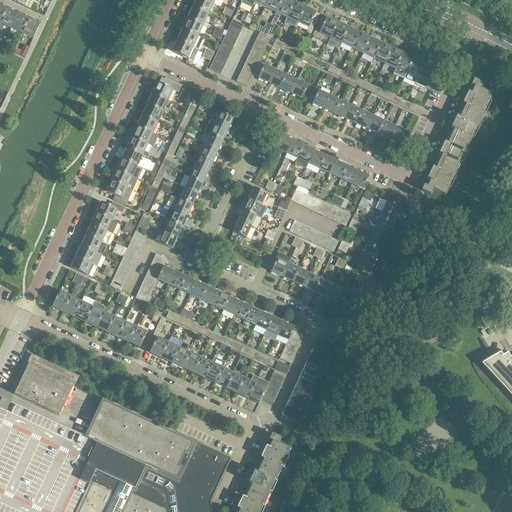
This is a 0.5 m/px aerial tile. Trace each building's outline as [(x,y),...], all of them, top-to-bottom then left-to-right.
[(193,8),(193,9),(208,16),(213,5),(202,0),(196,0),(195,5),(193,8)] [(253,3),(254,0),(242,0),(240,4),(251,9),(253,3)] [(264,8),(268,0),(254,0),(253,3),(264,8)] [(276,14),(281,0),(268,0),(264,8),(276,14)] [(281,0),(276,14),(286,18),(293,3),(286,0),(281,0)] [(286,18),(284,23),(295,28),(297,24),(304,8),(297,5),(294,4),(294,3),(293,3),(286,18)] [(0,23),(0,24),(8,7),(4,5),(3,8),(0,6),(0,23)] [(9,34),(18,15),(11,12),(12,9),(8,7),(0,24),(0,23),(0,30),(8,35),(9,34)] [(304,8),(297,24),(307,29),(305,34),(310,36),(320,15),(319,15),(319,16),(315,14),(315,13),(308,10),(305,9),(305,8),(304,8)] [(188,19),(188,20),(203,27),(208,16),(193,9),(190,15),(190,16),(188,19)] [(22,34),(30,17),(26,15),(25,18),(18,15),(9,34),(14,37),(17,31),(22,34)] [(248,15),(244,23),(249,25),(252,17),(248,15)] [(33,39),(40,25),(33,22),(34,19),(30,17),(22,34),(33,39)] [(317,27),(312,37),(321,41),(323,36),(329,39),(336,24),(330,21),(326,19),(322,27),(318,25),(317,27)] [(183,30),(183,31),(198,38),(198,37),(203,27),(188,20),(184,27),(185,27),(183,30)] [(241,31),(243,26),(232,21),(230,26),(241,31)] [(329,39),(327,44),(338,50),(340,44),(348,29),(341,26),(337,24),(336,24),(329,39)] [(270,25),(266,33),(271,35),(275,27),(270,25)] [(238,37),(241,31),(230,26),(227,31),(238,37)] [(348,29),(340,44),(351,49),(358,34),(352,31),(348,29)] [(178,41),(198,51),(204,39),(198,37),(198,38),(183,31),(179,37),(180,38),(178,41)] [(236,42),(238,37),(227,31),(225,37),(236,42)] [(270,38),(259,33),(256,39),(268,44),(270,38)] [(358,34),(351,49),(362,54),(369,39),(363,36),(362,36),(359,34),(358,34)] [(233,47),(236,42),(225,37),(222,42),(233,47)] [(268,44),(256,39),(254,44),(265,49),(268,44)] [(369,39),(362,54),(373,59),(380,44),(373,41),(369,39)] [(175,49),(173,53),(193,62),(198,51),(178,41),(174,49),(175,49)] [(233,47),(222,42),(220,48),(230,53),(233,47)] [(281,43),(278,49),(284,52),(286,46),(281,43)] [(265,49),(254,44),(251,49),(262,55),(265,49)] [(380,44),(373,59),(383,64),(390,49),(384,46),(380,44)] [(24,45),(20,54),(25,57),(29,48),(24,45)] [(286,46),(284,52),(289,54),(292,49),(286,46)] [(228,58),(230,53),(220,48),(217,53),(228,58)] [(262,55),(251,49),(249,55),(260,60),(262,55)] [(292,49),(289,54),(290,55),(291,55),(294,57),(295,55),(297,51),(292,49)] [(390,49),(383,64),(395,69),(402,54),(394,50),(394,51),(391,49),(390,49)] [(295,55),(294,57),(300,59),(301,57),(303,54),(297,51),(295,55)] [(225,64),(228,58),(217,53),(214,59),(225,64)] [(301,57),(300,59),(305,62),(308,56),(303,54),(301,57)] [(395,69),(392,74),(403,79),(405,74),(413,59),(406,56),(405,56),(402,54),(395,69)] [(260,60),(249,55),(246,60),(257,66),(258,64),(260,60)] [(308,56),(305,62),(311,64),(314,59),(308,56)] [(223,69),(225,64),(214,59),(212,64),(223,69)] [(314,59),(311,64),(316,67),(319,61),(314,59)] [(405,74),(403,79),(414,84),(416,79),(424,64),(417,61),(416,61),(413,59),(405,74)] [(257,66),(246,60),(244,66),(255,71),(257,66)] [(319,61),(316,67),(322,70),(325,64),(319,61)] [(223,69),(212,64),(209,70),(220,75),(223,69)] [(269,83),(275,71),(264,66),(263,67),(258,64),(257,66),(255,71),(253,75),(258,78),(269,83)] [(416,79),(414,84),(426,89),(427,86),(432,88),(438,77),(432,75),(433,73),(435,69),(428,66),(424,64),(416,79)] [(255,71),(244,66),(241,71),(252,76),(253,76),(253,75),(255,71)] [(330,67),(327,72),(333,75),(335,69),(330,67)] [(335,69),(333,75),(338,77),(341,72),(335,69)] [(252,76),(241,71),(238,77),(250,82),(252,76)] [(275,71),(269,83),(280,88),(286,76),(275,71)] [(341,72),(338,77),(344,80),(346,74),(341,72)] [(346,74),(344,80),(349,83),(352,77),(346,74)] [(291,94),(297,81),(286,76),(280,88),(291,94)] [(250,82),(238,77),(236,82),(247,88),(250,82)] [(352,77),(349,83),(354,85),(357,79),(352,77)] [(155,91),(154,95),(168,102),(173,91),(180,94),(182,89),(163,79),(160,85),(158,84),(155,91)] [(445,197),(457,171),(492,95),(481,90),(483,85),(474,80),(421,192),(431,196),(433,191),(445,197)] [(308,86),(297,81),(291,94),(302,99),(308,86)] [(362,82),(360,88),(365,90),(368,84),(362,82)] [(368,84),(365,90),(371,93),(373,87),(368,84)] [(373,87),(371,93),(376,96),(379,90),(373,87)] [(379,90),(376,96),(382,98),(385,92),(379,90)] [(323,109),(329,96),(318,91),(312,104),(323,109)] [(385,92),(382,98),(387,101),(390,95),(385,92)] [(150,102),(148,106),(163,113),(168,102),(154,95),(153,94),(150,102)] [(334,114),(340,101),(329,96),(323,109),(334,114)] [(395,97),(392,103),(398,106),(401,100),(395,97)] [(195,108),(198,102),(192,100),(190,105),(195,108)] [(401,100),(398,106),(403,108),(406,102),(401,100)] [(345,119),(351,107),(340,101),(334,114),(345,119)] [(145,113),(143,117),(158,124),(163,113),(148,106),(148,105),(144,113),(145,113)] [(411,105),(409,111),(415,114),(418,108),(411,105)] [(356,124),(362,112),(351,107),(345,119),(356,124)] [(190,119),(193,113),(187,111),(185,116),(190,119)] [(367,130),(373,117),(362,112),(356,124),(367,130)] [(233,119),(221,113),(215,124),(228,130),(233,119)] [(139,124),(138,127),(153,134),(158,124),(143,117),(139,124)] [(378,135),(384,122),(373,117),(367,130),(378,135)] [(185,130),(188,124),(182,121),(180,127),(185,130)] [(223,141),(228,130),(215,124),(210,122),(205,132),(210,135),(223,141)] [(388,140),(394,127),(384,122),(378,135),(388,140)] [(134,135),(133,138),(148,145),(151,147),(153,147),(158,137),(153,134),(138,127),(134,135)] [(399,145),(405,132),(394,127),(388,140),(399,145)] [(180,141),(183,135),(177,132),(175,138),(180,141)] [(218,152),(223,141),(210,135),(205,146),(218,152)] [(281,136),(275,149),(286,154),(292,141),(282,136),(281,136)] [(129,146),(128,149),(142,156),(146,157),(148,153),(151,147),(148,145),(133,138),(129,145),(129,146)] [(292,141),(286,154),(297,159),(303,146),(292,141)] [(175,152),(178,146),(172,143),(170,149),(175,152)] [(181,145),(176,156),(181,159),(187,148),(181,145)] [(213,163),(218,152),(205,146),(200,157),(213,163)] [(297,159),(295,165),(305,170),(306,169),(314,151),(303,146),(297,159)] [(124,156),(123,159),(137,166),(143,169),(148,158),(146,157),(142,156),(128,149),(127,148),(124,156)] [(173,157),(175,152),(170,149),(167,154),(173,157)] [(314,151),(306,169),(317,174),(319,169),(325,157),(314,151)] [(170,163),(173,157),(167,154),(164,160),(170,163)] [(207,173),(213,163),(200,157),(195,168),(207,173)] [(325,157),(319,169),(330,174),(336,162),(325,157)] [(119,167),(117,171),(132,178),(137,180),(143,169),(142,169),(137,166),(123,159),(122,159),(119,167)] [(336,162),(330,174),(341,180),(347,167),(336,162)] [(165,173),(168,168),(162,165),(159,171),(165,173)] [(347,167),(341,180),(351,185),(357,172),(347,167)] [(202,184),(207,173),(195,168),(190,178),(202,184)] [(114,178),(112,181),(132,191),(137,180),(132,178),(117,171),(117,170),(114,178)] [(162,179),(165,173),(159,171),(157,176),(162,179)] [(357,172),(351,185),(362,190),(368,177),(357,172)] [(197,195),(202,184),(190,178),(185,189),(197,195)] [(304,188),(310,190),(313,182),(307,180),(304,188)] [(108,189),(107,193),(115,197),(113,201),(125,207),(132,191),(112,181),(108,189)] [(155,195),(158,190),(152,187),(149,192),(155,195)] [(253,188),(248,199),(260,205),(261,205),(266,194),(263,193),(253,188)] [(192,206),(197,195),(185,189),(179,200),(192,206)] [(296,204),(301,193),(296,190),(290,201),(296,204)] [(365,191),(362,199),(370,203),(373,195),(365,191)] [(152,201),(155,195),(149,192),(147,198),(152,201)] [(301,206),(306,195),(301,193),(296,204),(301,206)] [(307,209),(312,198),(306,195),(301,206),(307,209)] [(192,206),(179,200),(175,198),(170,209),(187,217),(192,206)] [(312,211),(317,200),(312,198),(307,209),(312,211)] [(248,199),(243,210),(255,216),(261,219),(263,213),(266,208),(261,205),(260,205),(248,199)] [(317,214),(323,203),(317,200),(312,211),(317,214)] [(394,219),(400,208),(387,202),(382,213),(394,219)] [(98,211),(97,214),(112,221),(117,210),(122,213),(124,208),(112,203),(110,207),(102,203),(98,211)] [(147,212),(150,206),(144,203),(142,209),(147,212)] [(323,216),(328,205),(323,203),(317,214),(323,216)] [(328,219),(334,208),(328,205),(323,216),(328,219)] [(334,222),(339,211),(334,208),(328,219),(334,222)] [(182,228),(187,217),(170,209),(169,209),(164,220),(169,222),(182,228)] [(243,210),(238,221),(250,227),(255,216),(243,210)] [(339,224),(344,213),(339,211),(334,222),(339,224)] [(350,216),(344,213),(339,224),(345,227),(350,216)] [(389,230),(394,219),(382,213),(377,224),(389,230)] [(112,221),(97,214),(93,221),(92,225),(91,225),(112,235),(117,223),(112,221)] [(238,221),(233,232),(239,235),(245,238),(250,227),(238,221)] [(294,235),(300,224),(294,221),(289,232),(294,235)] [(177,239),(182,228),(169,222),(164,233),(177,239)] [(300,237),(305,226),(300,224),(294,235),(300,237)] [(384,241),(389,230),(377,224),(372,235),(384,241)] [(112,235),(91,225),(88,232),(87,236),(107,245),(112,235)] [(305,240),(310,229),(305,226),(300,237),(305,240)] [(311,242),(316,231),(310,229),(305,240),(311,242)] [(316,245),(321,234),(316,231),(311,242),(316,245)] [(144,243),(146,237),(135,232),(133,237),(144,243)] [(171,250),(177,239),(164,233),(161,232),(159,236),(162,237),(159,244),(171,250)] [(322,247),(327,236),(321,234),(316,245),(322,247)] [(379,251),(384,241),(372,235),(366,246),(379,251)] [(107,245),(87,236),(83,243),(82,246),(102,256),(107,245)] [(332,239),(327,236),(322,247),(327,250),(332,239)] [(141,248),(144,243),(133,237),(130,243),(141,248)] [(338,242),(332,239),(327,250),(333,253),(338,242)] [(138,253),(141,248),(130,243),(128,248),(138,253)] [(102,256),(82,246),(78,254),(77,257),(94,265),(97,267),(102,256)] [(374,262),(379,251),(366,246),(361,256),(374,262)] [(136,259),(138,253),(128,248),(125,254),(136,259)] [(133,264),(136,259),(125,254),(122,259),(133,264)] [(282,277),(288,264),(290,259),(279,254),(271,272),(282,277)] [(164,266),(167,260),(156,255),(153,260),(164,266)] [(369,273),(374,262),(361,256),(356,267),(369,273)] [(94,265),(77,257),(76,257),(73,264),(73,265),(71,268),(88,276),(94,265)] [(131,270),(133,264),(122,259),(120,265),(131,270)] [(162,271),(163,267),(164,266),(153,260),(150,266),(162,271)] [(293,282),(298,269),(288,264),(282,277),(293,282)] [(128,275),(131,270),(120,265),(117,270),(128,275)] [(159,276),(162,271),(150,266),(148,271),(159,276)] [(168,285),(174,272),(163,267),(162,271),(159,276),(157,280),(168,285)] [(304,287),(309,275),(298,269),(293,282),(304,287)] [(126,281),(128,275),(117,270),(115,276),(126,281)] [(157,280),(159,276),(148,271),(145,277),(156,282),(157,280)] [(185,277),(174,272),(168,285),(179,290),(185,277)] [(314,292),(320,280),(309,275),(304,287),(314,292)] [(123,286),(126,281),(115,276),(112,281),(123,286)] [(154,287),(156,282),(145,277),(143,282),(154,287)] [(196,283),(185,277),(179,290),(190,295),(196,283)] [(325,297),(331,285),(320,280),(314,292),(325,297)] [(123,286),(112,281),(110,287),(120,292),(123,286)] [(151,293),(154,287),(143,282),(140,288),(151,293)] [(201,300),(207,288),(196,283),(190,295),(201,300)] [(336,303),(342,290),(331,285),(325,297),(336,303)] [(149,298),(151,293),(140,288),(138,293),(149,298)] [(212,305),(218,293),(207,288),(201,300),(212,305)] [(63,312),(70,297),(59,292),(52,307),(59,310),(63,312)] [(146,304),(149,298),(138,293),(135,298),(146,304)] [(223,310),(229,298),(218,293),(212,305),(223,310)] [(63,312),(70,315),(74,317),(81,302),(70,297),(63,312)] [(240,303),(229,298),(223,310),(234,315),(240,303)] [(74,317),(81,321),(81,320),(85,322),(92,307),(81,302),(74,317)] [(85,322),(92,326),(92,325),(96,327),(103,312),(105,308),(94,303),(92,307),(85,322)] [(250,308),(240,303),(234,315),(245,321),(250,308)] [(255,326),(261,313),(250,308),(245,321),(255,326)] [(183,310),(181,315),(191,320),(194,315),(183,310)] [(156,323),(160,313),(155,311),(151,321),(156,323)] [(96,327),(103,331),(107,332),(114,318),(103,312),(96,327)] [(172,321),(175,315),(169,313),(166,318),(172,321)] [(266,331),(272,318),(261,313),(255,326),(266,331)] [(183,326),(185,320),(179,317),(176,323),(183,326)] [(107,332),(114,336),(117,337),(124,322),(114,318),(107,332)] [(161,330),(166,320),(161,318),(157,328),(161,330)] [(277,336),(283,323),(272,318),(266,331),(264,336),(275,341),(277,336)] [(117,337),(125,341),(128,342),(135,328),(124,322),(117,337)] [(194,331),(196,325),(190,322),(187,328),(194,331)] [(293,331),(294,328),(283,323),(277,336),(288,341),(290,337),(293,331)] [(128,342),(139,348),(146,333),(135,328),(128,342)] [(205,336),(207,331),(201,328),(198,333),(205,336)] [(301,342),(303,336),(293,331),(290,337),(301,342)] [(216,341),(218,336),(212,333),(209,338),(216,341)] [(160,357),(167,342),(156,337),(149,352),(157,356),(160,357)] [(298,347),(301,342),(290,337),(288,341),(287,342),(298,347)] [(226,346),(229,341),(222,338),(220,343),(226,346)] [(296,423),(302,411),(332,345),(320,339),(284,417),(296,423)] [(171,362),(178,347),(167,342),(160,357),(168,361),(171,362)] [(296,353),(298,347),(287,342),(285,348),(296,353)] [(237,351),(240,346),(234,343),(231,348),(237,351)] [(182,367),(189,352),(191,347),(187,345),(184,350),(178,347),(171,362),(171,363),(178,366),(179,366),(182,367)] [(248,356),(251,351),(245,348),(242,353),(248,356)] [(293,358),(296,353),(285,348),(282,353),(293,358)] [(193,373),(200,358),(189,352),(182,367),(181,368),(190,371),(193,373)] [(259,361),(262,356),(255,353),(253,358),(259,361)] [(290,364),(293,358),(282,353),(280,359),(290,364)] [(511,361),(507,353),(501,357),(499,353),(485,362),(486,362),(493,375),(496,373),(504,386),(507,384),(511,393),(511,361)] [(32,357),(31,356),(24,370),(26,370),(24,374),(22,374),(18,382),(20,383),(14,395),(59,416),(65,404),(66,405),(79,379),(77,378),(77,377),(75,377),(76,375),(69,372),(69,374),(67,373),(67,372),(56,366),(56,367),(54,366),(54,365),(43,360),(43,361),(41,360),(41,359),(35,356),(34,357),(32,357)] [(215,383),(222,368),(224,362),(213,357),(211,363),(204,378),(211,382),(212,381),(215,383)] [(204,378),(211,363),(200,358),(193,373),(200,376),(201,376),(204,378)] [(270,366),(272,361),(266,358),(264,364),(270,366)] [(278,363),(277,363),(275,369),(286,374),(289,368),(278,363)] [(226,388),(233,373),(222,368),(215,383),(214,383),(222,387),(222,386),(226,388)] [(236,393),(243,378),(233,373),(226,388),(225,388),(233,392),(233,391),(236,393)] [(273,373),(270,379),(281,384),(284,378),(273,373)] [(247,398),(257,378),(253,376),(250,381),(243,378),(236,393),(244,397),(247,398)] [(259,403),(260,400),(262,395),(265,390),(268,384),(268,383),(257,378),(247,398),(255,402),(259,403)] [(270,379),(268,383),(268,384),(279,389),(281,384),(270,379)] [(279,389),(268,384),(265,390),(276,395),(279,389)] [(276,395),(265,390),(262,395),(273,400),(276,395)] [(273,400),(262,395),(260,400),(271,406),(273,400)] [(0,511),(211,511),(210,502),(210,501),(211,499),(230,459),(195,443),(195,442),(194,442),(106,401),(103,400),(103,399),(102,399),(88,429),(84,437),(2,398),(0,401),(0,511)] [(281,439),(272,434),(234,511),(260,511),(291,450),(279,444),(281,439)]
